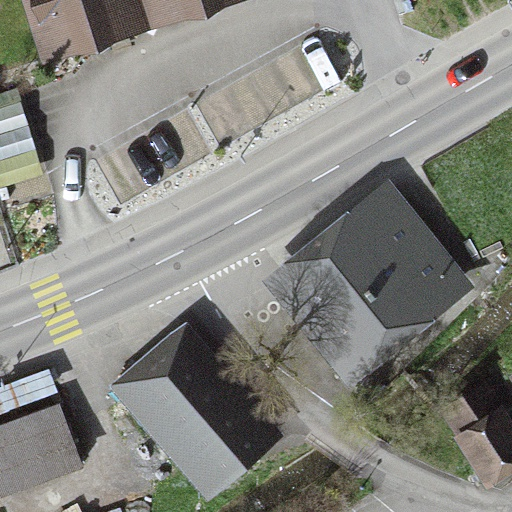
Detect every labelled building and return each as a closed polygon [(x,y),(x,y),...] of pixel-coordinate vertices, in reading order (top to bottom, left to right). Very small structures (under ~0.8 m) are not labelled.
[(34,0),(50,49),(136,21),(129,0),(154,0),(159,14),(202,0),(34,0)] [(341,366),(445,282),(450,278),(392,205),(294,284),(330,330),(319,339),(341,366)] [(179,346),(139,381),(218,474),(259,439),(179,346)] [(511,461),(511,441),(497,418),(510,409),(491,379),(445,407),(490,475),(511,461)] [(66,392),(0,416),(0,479),(87,446),(66,392)]
